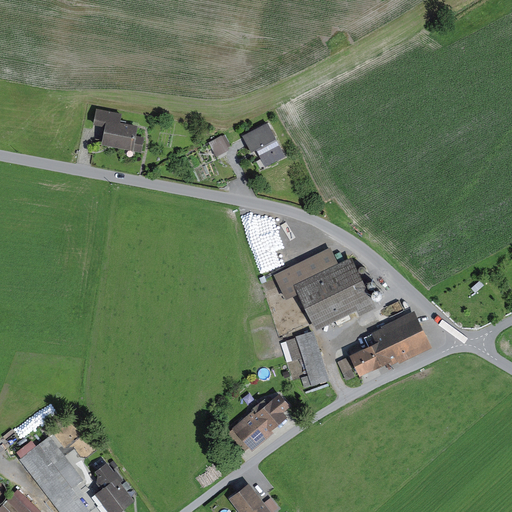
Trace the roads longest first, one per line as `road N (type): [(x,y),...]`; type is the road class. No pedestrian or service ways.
road 1 (residential): [(0,153),(305,215),(374,255),(467,341)]
road 2 (unclassified): [(185,511),(333,408),(467,341)]
